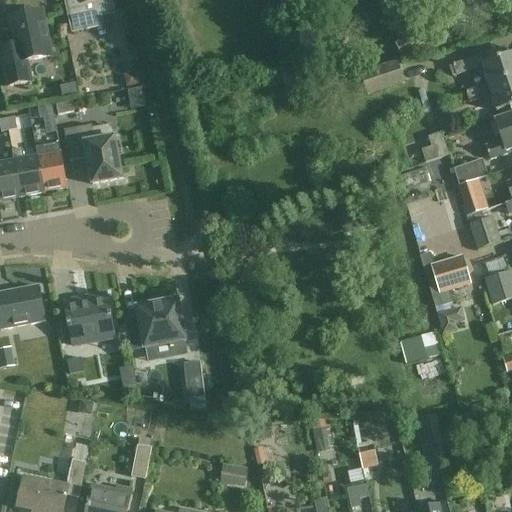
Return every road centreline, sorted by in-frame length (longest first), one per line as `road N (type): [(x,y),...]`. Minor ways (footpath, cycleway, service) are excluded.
road 1 (residential): [(15,238),(141,250),(134,216)]
road 2 (residential): [(134,216),(15,238)]
